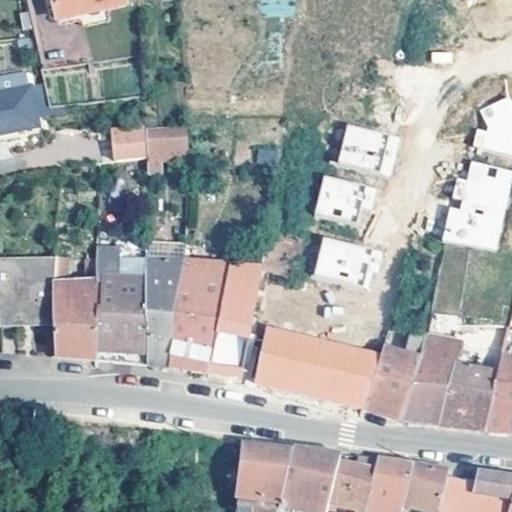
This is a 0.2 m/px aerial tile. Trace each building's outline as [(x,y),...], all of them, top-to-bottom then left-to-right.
[(120,0),(53,0),(58,18),(120,0)] [(30,23),(27,6),(19,7),(22,23),(30,23)] [(0,130),(40,121),(27,64),(0,71),(0,130)] [(511,106),(486,101),(480,130),(476,129),(471,147),(511,156),(511,153),(511,106)] [(145,157),(143,125),(111,127),(112,158),(145,157)] [(343,126),(340,167),(379,170),(382,129),(343,126)] [(185,127),(143,129),(145,157),(146,176),(160,176),(160,165),(186,164),(185,127)] [(386,134),(378,173),(391,176),(399,137),(386,134)] [(256,148),(256,161),(275,163),(276,149),(256,148)] [(441,241),(496,253),(511,181),(511,170),(470,161),(466,179),(456,177),(450,203),(449,203),(441,241)] [(313,219),(367,231),(377,187),(323,175),(313,219)] [(258,263),(261,265),(288,274),(297,242),(268,236),(263,248),(258,263)] [(322,237),(313,278),(367,288),(375,248),(322,237)] [(95,245),(94,257),(94,280),(99,280),(98,310),(94,310),(94,359),(120,362),(145,364),(144,276),(120,275),(120,247),(95,245)] [(53,256),(52,257),(51,284),(53,325),(54,356),(71,358),(94,359),(94,310),(98,310),(99,280),(94,280),(94,257),(83,257),(83,279),(77,279),(77,271),(71,271),(70,279),(64,279),(64,256),(53,256)] [(51,284),(52,257),(0,257),(0,306),(0,322),(33,321),(33,325),(53,325),(51,284)] [(182,260),(144,258),(144,276),(145,364),(158,366),(167,367),(182,260)] [(207,373),(229,262),(182,260),(167,367),(193,371),(207,373)] [(261,265),(258,263),(229,262),(207,373),(239,378),(241,368),(261,265)] [(447,335),(423,422),(452,426),(481,429),(506,325),(507,322),(480,321),(475,341),(452,336),(456,320),(427,320),(424,331),(447,335)] [(511,325),(506,325),(481,429),(497,430),(511,430),(511,325)] [(411,421),(423,422),(447,335),(424,331),(423,331),(417,355),(399,420),(411,421)] [(379,414),(399,420),(417,355),(381,345),(361,409),(379,414)] [(247,369),(241,368),(239,378),(244,380),(247,369)] [(56,424),(33,421),(33,423),(27,471),(57,475),(55,486),(70,488),(78,430),(77,427),(56,424)] [(236,500),(280,505),(292,451),(263,448),(242,445),(236,500)] [(334,468),(337,461),(340,453),(315,450),(292,447),(292,451),(280,505),(279,508),(276,508),(275,511),(323,511),(325,505),(334,468)] [(375,459),(372,468),(374,469),(364,511),(368,511),(395,511),(398,504),(408,464),(390,461),(375,459)] [(372,468),(337,461),(334,468),(325,505),(359,511),(363,511),(364,511),(374,469),(372,468)] [(409,462),(408,464),(398,504),(416,508),(422,484),(440,488),(442,488),(447,468),(425,465),(409,462)] [(506,511),(511,488),(511,477),(491,474),(474,472),(472,483),(467,482),(461,511),(506,511)] [(461,511),(467,482),(447,478),(441,502),(456,505),(454,511),(461,511)]
